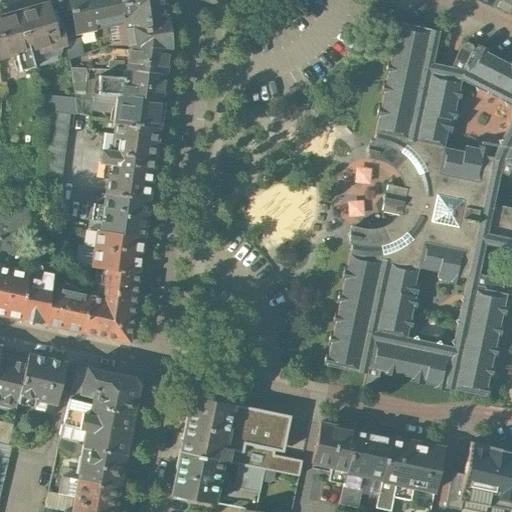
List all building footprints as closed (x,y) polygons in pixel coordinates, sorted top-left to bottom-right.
[(122,0),(68,0),(71,14),(76,33),(95,29),(93,23),(125,17),(122,0)] [(162,0),(122,0),(125,17),(126,23),(165,18),(162,0)] [(511,0),(493,0),(491,5),(511,14),(511,13),(511,0)] [(48,2),(30,7),(30,8),(18,12),(29,51),(37,49),(38,53),(66,44),(65,39),(63,28),(57,29),(48,2)] [(18,12),(6,15),(5,14),(0,15),(0,58),(17,54),(29,51),(18,12)] [(71,14),(60,16),(63,28),(65,39),(76,37),(76,33),(71,14)] [(165,18),(126,23),(129,46),(169,48),(165,18)] [(511,208),(492,204),(498,177),(499,173),(511,179),(511,72),(506,69),(508,64),(489,54),(486,59),(474,53),(477,48),(475,47),(472,52),(473,49),(472,47),(472,45),(471,44),(468,43),(465,42),(463,43),(461,45),(450,67),(432,63),(439,31),(398,22),(393,44),(399,46),(397,53),(391,52),(389,64),(394,66),(393,73),(387,72),(384,85),(390,86),(389,94),(383,92),(380,107),(386,108),(383,118),(378,117),(372,141),(370,140),(366,158),(376,159),(382,161),(389,165),(394,170),(398,175),(401,181),(403,188),(404,194),(403,200),(402,206),(400,210),(398,213),(395,218),(390,223),(383,227),(380,228),(374,230),(368,230),(362,230),(358,229),(351,226),(348,244),(350,245),(345,269),(351,270),(349,280),(343,279),(340,294),(346,295),(344,303),(338,302),(336,314),(342,316),(340,323),(334,322),(331,335),(337,336),(336,344),(330,343),(325,366),(364,374),(362,386),(362,388),(363,390),(365,391),(366,392),(369,393),(371,392),(373,391),(375,389),(379,371),(382,372),(383,366),(396,369),(394,374),(412,378),(413,372),(425,375),(423,384),(436,386),(437,380),(445,382),(443,388),(484,396),(489,375),(483,373),(485,366),(491,367),(493,354),(487,353),(489,345),(495,347),(497,334),(492,333),(493,325),(499,326),(502,314),(496,313),(498,305),(503,306),(506,294),(495,291),(497,291),(499,290),(501,289),(502,288),(503,286),(503,284),(503,283),(502,281),(501,280),(499,278),(478,274),(485,245),(511,250),(511,208)] [(169,48),(129,46),(126,69),(135,70),(165,74),(169,48)] [(29,51),(17,54),(16,59),(20,72),(34,68),(29,51)] [(78,56),(69,60),(70,68),(78,68),(78,56)] [(165,74),(135,70),(133,86),(129,86),(130,81),(125,81),(125,78),(100,76),(98,94),(106,95),(106,93),(117,94),(162,98),(165,74)] [(52,94),(51,109),(76,111),(78,96),(52,94)] [(162,98),(117,94),(114,122),(158,127),(162,98)] [(44,112),(38,152),(36,180),(60,185),(69,114),(44,112)] [(158,127),(114,122),(112,135),(104,134),(102,151),(154,158),(158,127)] [(102,151),(101,151),(99,164),(100,164),(98,177),(107,178),(105,193),(148,200),(154,158),(102,151)] [(148,200),(105,193),(103,205),(99,230),(143,236),(148,200)] [(30,205),(0,203),(0,265),(27,271),(28,255),(26,254),(30,205)] [(94,204),(92,218),(88,217),(87,229),(99,230),(103,205),(94,204)] [(99,230),(87,229),(85,245),(93,247),(91,266),(107,268),(138,273),(143,236),(99,230)] [(0,265),(0,314),(22,319),(26,276),(27,271),(0,265)] [(138,273),(107,268),(102,297),(90,296),(82,333),(129,343),(138,273)] [(39,279),(26,276),(22,319),(46,325),(50,287),(52,273),(41,271),(39,279)] [(50,287),(46,325),(82,333),(90,296),(50,287)] [(27,361),(0,355),(0,348),(0,347),(0,404),(15,408),(16,402),(17,402),(27,361)] [(66,362),(28,354),(27,361),(17,402),(33,406),(35,400),(56,404),(66,362)] [(134,377),(78,365),(68,399),(69,399),(77,401),(79,395),(91,398),(90,405),(133,414),(139,385),(134,377)] [(91,398),(79,395),(77,401),(85,404),(90,405),(91,398)] [(234,405),(191,396),(179,452),(222,460),(227,461),(230,450),(242,453),(244,444),(274,450),(282,452),(289,416),(234,404),(234,405)] [(77,401),(69,399),(63,425),(85,430),(88,414),(83,413),(85,404),(77,401)] [(133,414),(90,405),(88,414),(85,430),(82,447),(125,455),(133,414)] [(12,424),(0,421),(0,443),(7,445),(12,424)] [(355,430),(319,423),(311,463),(331,467),(346,471),(355,430)] [(390,437),(355,430),(346,471),(346,472),(361,476),(381,480),(390,437)] [(381,480),(375,508),(390,511),(393,497),(392,497),(394,483),(404,440),(390,437),(381,480)] [(77,444),(60,439),(57,449),(76,454),(77,444)] [(443,448),(404,440),(394,483),(413,487),(434,491),(443,448)] [(274,450),(244,444),(242,453),(230,450),(227,461),(238,464),(264,469),(298,476),(301,461),(273,455),(274,450)] [(511,452),(483,446),(477,492),(478,492),(492,494),(511,496),(511,452)] [(125,455),(82,447),(76,479),(118,487),(125,455)] [(222,460),(179,452),(170,495),(214,504),(217,490),(218,491),(222,472),(220,472),(222,460)] [(264,469),(238,464),(233,488),(259,493),(264,469)] [(346,471),(331,467),(329,481),(342,484),(343,484),(346,472),(346,471)] [(361,476),(346,472),(343,484),(342,484),(338,504),(356,508),(360,489),(358,488),(361,476)] [(76,479),(61,476),(57,494),(72,497),(76,479)] [(114,511),(118,487),(76,479),(72,497),(57,494),(48,492),(45,506),(63,510),(72,511),(114,511)] [(413,487),(394,483),(392,497),(393,497),(410,500),(413,487)] [(456,511),(462,487),(449,484),(443,511),(445,511),(456,511)] [(492,494),(478,492),(477,503),(491,504),(492,494)]
